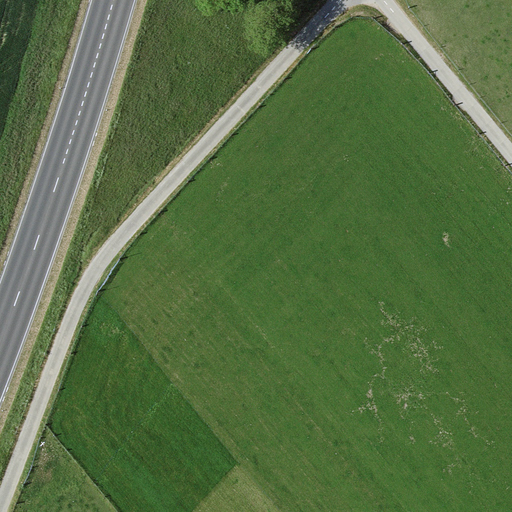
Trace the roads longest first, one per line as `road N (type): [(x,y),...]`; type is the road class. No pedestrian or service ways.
road 1 (unclassified): [(341,0),(108,251),(79,300),(0,505)]
road 2 (primary): [(0,343),(113,0)]
road 3 (track): [(382,0),(511,147)]
